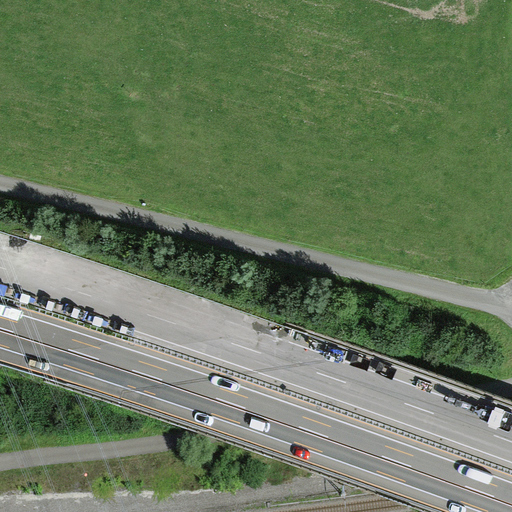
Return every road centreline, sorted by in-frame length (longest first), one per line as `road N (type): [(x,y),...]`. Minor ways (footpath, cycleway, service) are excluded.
road 1 (motorway): [(0,327),(511,505)]
road 2 (motorway): [(511,443),(0,267)]
road 3 (unclassified): [(511,306),(0,185)]
road 4 (track): [(511,397),(0,462)]
